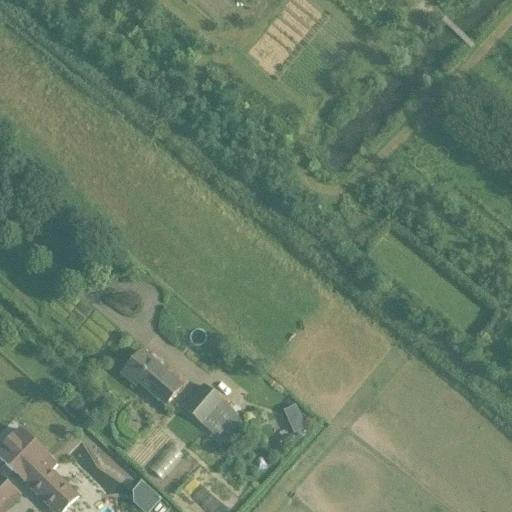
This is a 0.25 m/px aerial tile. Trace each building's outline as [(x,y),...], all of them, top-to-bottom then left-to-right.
[(181,387),(141,352),(121,375),(134,387),(137,384),(164,407),(181,387)] [(228,438),(229,437),(242,421),(229,410),(202,386),(182,409),(209,436),(210,435),(216,439),(216,440),(222,433),(228,438)] [(298,405),(285,411),(296,435),(309,430),(298,405)] [(14,437),(0,451),(0,461),(52,511),(64,511),(78,498),(52,473),(56,468),(20,431),(14,437)] [(0,511),(0,508),(14,494),(0,480),(0,511)] [(142,511),(152,511),(162,502),(141,484),(135,491),(136,506),(142,511)]
